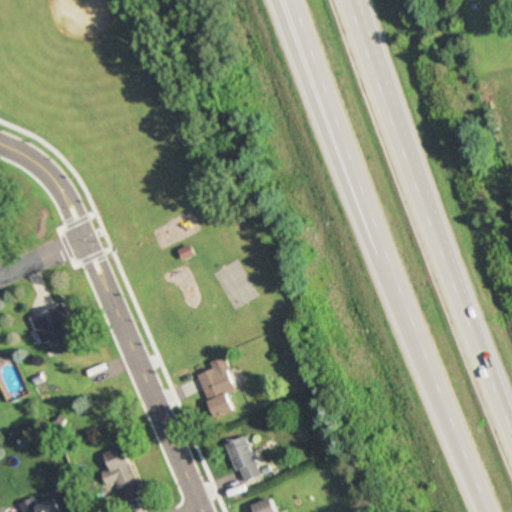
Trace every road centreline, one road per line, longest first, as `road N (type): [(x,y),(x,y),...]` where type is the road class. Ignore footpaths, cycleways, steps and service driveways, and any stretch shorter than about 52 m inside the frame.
road 1 (motorway): [(291,0),(487,511)]
road 2 (motorway): [(511,447),(337,0)]
road 3 (motorway): [(271,0),(449,412)]
road 4 (residential): [(202,511),(183,447),(69,207),(0,144)]
